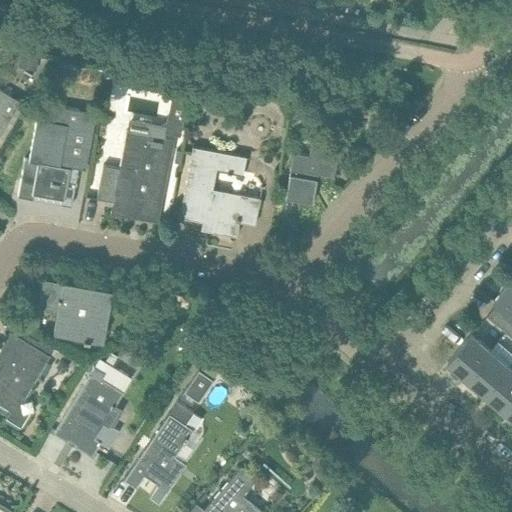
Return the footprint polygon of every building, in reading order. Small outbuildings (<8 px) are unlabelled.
[(22,54),(19,65),(34,68),(37,57),(22,54)] [(61,69),(77,72),(79,62),(63,59),(61,69)] [(163,78),(160,93),(172,96),(169,112),(167,125),(166,132),(180,134),(189,83),(163,78)] [(0,133),(20,101),(0,88),(0,133)] [(24,158),(17,195),(31,198),(32,193),(64,198),(67,181),(67,178),(76,179),(78,167),(85,169),(96,112),(68,107),(65,123),(36,117),(28,158),(24,158)] [(118,167),(102,164),(96,198),(112,201),(111,206),(113,206),(113,205),(136,209),(134,217),(157,221),(172,138),(126,129),(118,167)] [(312,201),(317,173),(333,176),(336,159),(343,160),(346,143),(339,141),(340,138),(312,133),(309,154),(293,151),(285,197),(312,201)] [(242,173),(245,156),(192,146),(179,217),(202,221),(203,215),(212,217),(210,231),(232,235),(235,220),(254,224),(259,197),(212,188),(215,168),(242,173)] [(102,343),(112,292),(43,279),(38,306),(57,310),(53,334),(102,343)] [(494,300),(511,315),(511,282),(510,281),(494,300)] [(487,315),(488,316),(506,331),(511,324),(511,323),(494,308),(487,315)] [(23,398),(50,355),(11,331),(0,349),(0,404),(9,410),(5,417),(20,427),(29,412),(31,400),(27,400),(23,398)] [(466,378),(490,350),(472,334),(448,362),(466,378)] [(485,393),(509,365),(490,350),(466,378),(485,393)] [(91,372),(53,432),(67,440),(68,438),(79,445),(78,447),(92,455),(99,442),(108,447),(118,430),(110,425),(119,411),(113,407),(123,392),(131,378),(99,358),(91,372)] [(503,409),(511,398),(511,368),(509,365),(485,393),(503,409)] [(198,369),(183,391),(198,401),(213,379),(198,369)] [(511,416),(511,398),(503,409),(511,416)] [(177,400),(123,478),(135,486),(143,474),(157,483),(149,495),(158,502),(167,490),(185,463),(173,454),(192,428),(184,423),(192,411),(177,400)] [(245,407),(239,408),(243,423),(249,421),(260,418),(259,414),(256,404),(252,405),(245,407)] [(203,509),(196,502),(187,511),(261,511),(262,511),(242,494),(256,479),(241,466),(203,509)] [(0,511),(10,511),(11,510),(0,503),(0,511)]
